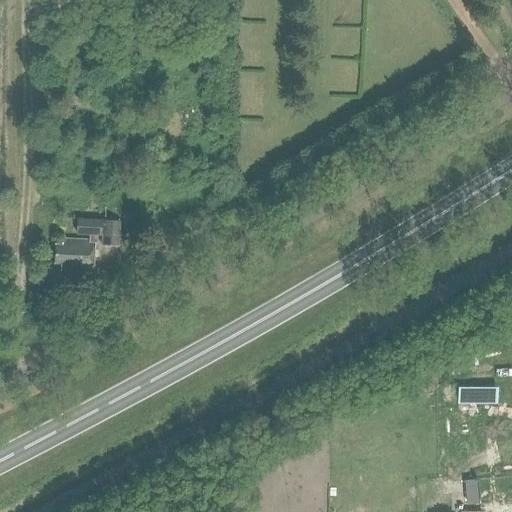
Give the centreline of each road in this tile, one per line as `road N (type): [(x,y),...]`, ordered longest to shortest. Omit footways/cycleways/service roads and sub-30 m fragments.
road 1 (unclassified): [(0,392),(219,271),(511,90)]
road 2 (trunk): [(0,464),(326,286),(511,170)]
